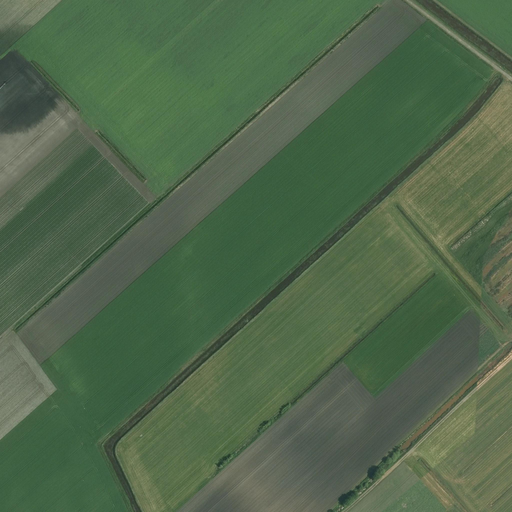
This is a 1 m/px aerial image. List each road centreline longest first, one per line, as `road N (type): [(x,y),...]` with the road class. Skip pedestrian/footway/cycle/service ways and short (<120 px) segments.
road 1 (track): [(511,355),(344,511)]
road 2 (unclassified): [(511,78),(407,0)]
